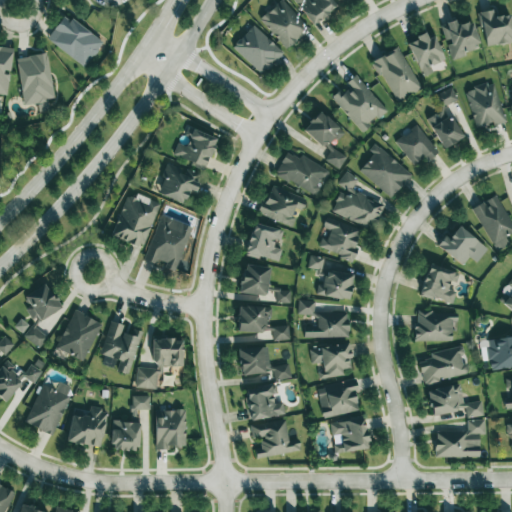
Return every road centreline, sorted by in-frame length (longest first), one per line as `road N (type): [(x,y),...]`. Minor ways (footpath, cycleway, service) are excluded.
road 1 (residential): [(412,0),(303,78),(252,141),(219,223),(202,306),(225,511)]
road 2 (residential): [(0,446),(89,482),(511,478)]
road 3 (residential): [(400,477),(380,335),(395,244),(439,188),(511,153)]
road 4 (tertiary): [(0,262),(129,116),(209,0)]
road 5 (tertiary): [(153,34),(0,216)]
road 6 (residential): [(271,117),(153,34)]
road 7 (residential): [(134,59),(252,141)]
road 8 (residential): [(118,289),(99,257),(75,269),(79,286),(118,289)]
